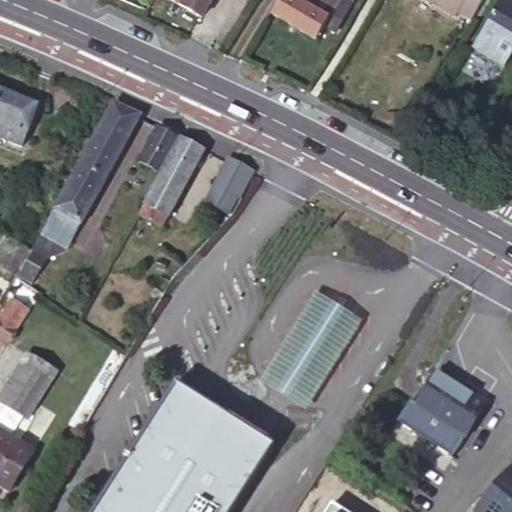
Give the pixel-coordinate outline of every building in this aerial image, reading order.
[(210,0),(170,0),(200,17),(210,0)] [(280,0),(273,13),(315,38),(323,24),(334,31),(349,4),(341,0),(280,0)] [(469,21),(481,0),(424,0),(454,17),(457,14),(469,21)] [(511,3),(506,0),(500,0),(483,28),(511,45),(511,3)] [(37,105),(0,89),(0,135),(21,143),(37,105)] [(141,113),(113,102),(35,242),(44,248),(46,243),(54,247),(60,237),(70,242),(141,113)] [(175,138),(159,129),(141,160),(158,170),(175,138)] [(182,137),(139,212),(163,225),(204,150),(182,137)] [(238,196),(254,171),(230,157),(215,184),(237,195),(238,196)] [(54,162),(43,182),(59,191),(70,171),(54,162)] [(59,191),(43,182),(35,198),(51,207),(59,191)] [(237,195),(215,184),(206,200),(228,212),(237,195)] [(23,307),(6,296),(0,306),(0,335),(4,338),(23,307)] [(55,371),(27,353),(0,395),(0,399),(27,417),(55,371)] [(469,393),(438,372),(416,403),(408,398),(395,419),(451,455),(486,401),(471,390),(469,393)] [(213,511),(263,436),(176,380),(89,511),(213,511)] [(34,450),(0,429),(0,481),(10,488),(34,450)] [(511,511),(511,464),(510,463),(474,511),(511,511)] [(310,511),(334,476),(320,468),(291,511),(310,511)]
